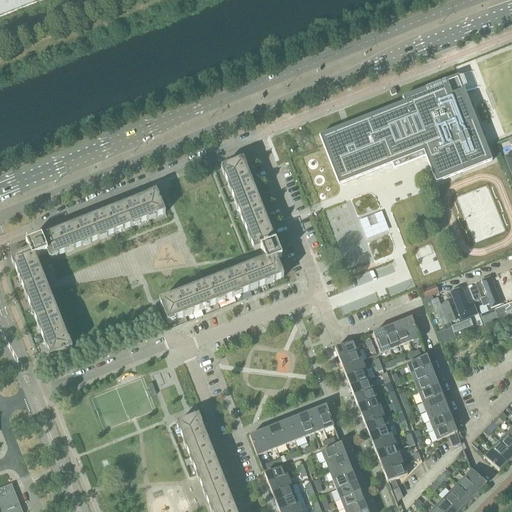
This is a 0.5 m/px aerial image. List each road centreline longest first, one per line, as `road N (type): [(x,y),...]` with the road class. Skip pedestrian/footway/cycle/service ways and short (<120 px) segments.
road 1 (primary): [(0,217),(511,13)]
road 2 (primary): [(472,0),(0,190)]
road 3 (residential): [(319,294),(337,338),(420,310),(470,433),(511,395)]
road 4 (residential): [(256,135),(30,227)]
road 5 (residential): [(253,511),(186,344)]
road 6 (residential): [(256,135),(319,294)]
road 7 (residential): [(33,395),(186,344)]
road 8 (residential): [(186,344),(319,294)]
road 9 (residential): [(78,511),(33,395)]
